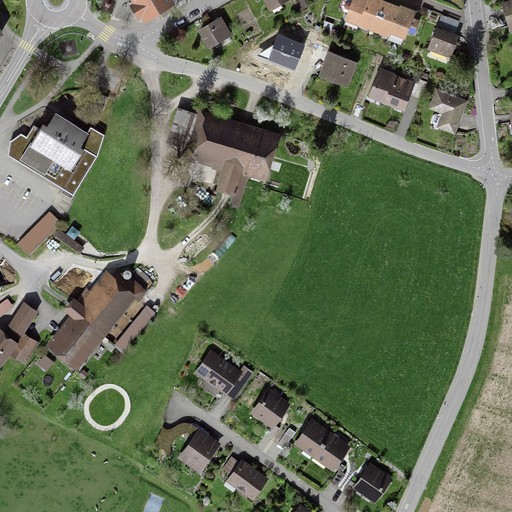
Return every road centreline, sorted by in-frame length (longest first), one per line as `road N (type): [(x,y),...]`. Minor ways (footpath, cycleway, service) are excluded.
road 1 (residential): [(133,42),(159,59),(265,87),(494,174)]
road 2 (residential): [(406,511),(475,346),(494,174)]
road 3 (residential): [(344,511),(175,387)]
